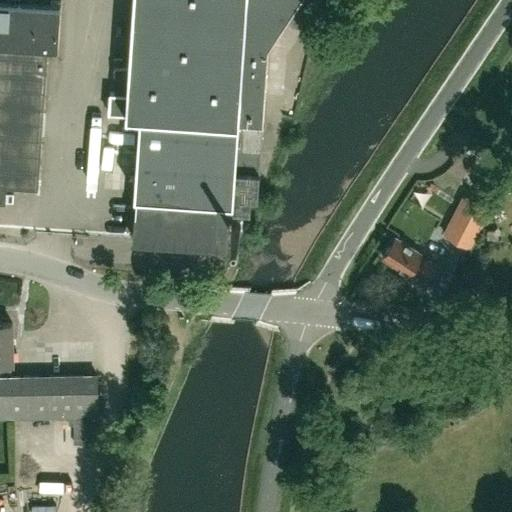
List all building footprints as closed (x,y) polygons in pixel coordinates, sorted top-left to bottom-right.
[(0,0),(0,184),(36,187),(46,43),(58,44),(61,2),(49,1),(48,0),(0,0)] [(134,0),(129,66),(113,67),(114,92),(110,92),(108,112),(126,114),(126,115),(142,116),(140,156),(134,240),(224,246),(226,217),(230,217),(229,229),(240,230),(241,218),(236,217),(236,211),(250,211),(250,197),(257,197),(262,126),(262,125),(264,88),(267,46),(286,19),(293,8),(294,8),(295,6),(294,6),(298,0),(134,0)] [(468,246),(488,206),(463,194),(443,233),(468,246)] [(410,276),(413,270),(430,279),(438,265),(422,256),(423,255),(396,236),(382,257),(410,276)] [(12,323),(0,323),(0,418),(67,418),(68,425),(73,425),(74,443),(96,442),(95,417),(98,417),(97,375),(11,377),(11,363),(13,363),(12,323)] [(60,511),(60,501),(35,501),(35,511),(60,511)]
